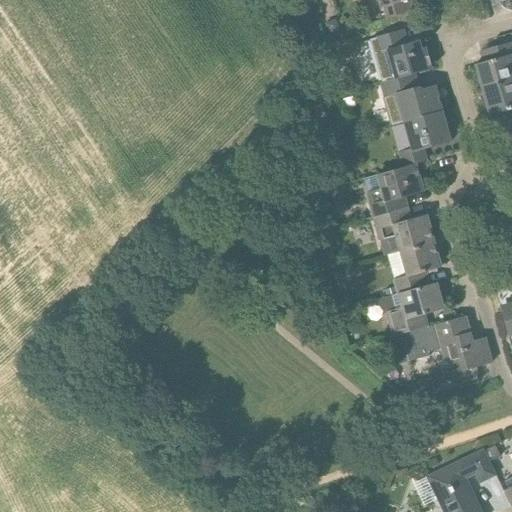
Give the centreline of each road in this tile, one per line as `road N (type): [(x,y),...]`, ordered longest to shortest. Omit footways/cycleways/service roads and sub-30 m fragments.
road 1 (track): [(427,449),(226,511)]
road 2 (residential): [(479,287),(466,272),(446,198),(474,150)]
road 3 (residential): [(474,150),(448,60),(464,33)]
